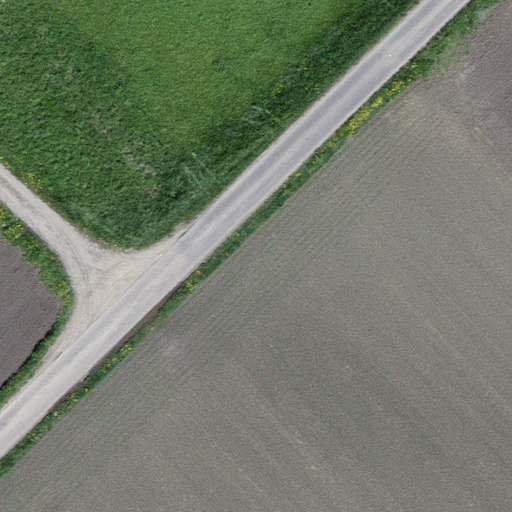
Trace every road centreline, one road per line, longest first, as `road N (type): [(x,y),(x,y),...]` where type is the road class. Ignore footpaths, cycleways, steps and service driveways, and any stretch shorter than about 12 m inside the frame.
road 1 (unclassified): [(455,0),(0,438)]
road 2 (track): [(0,194),(122,320)]
